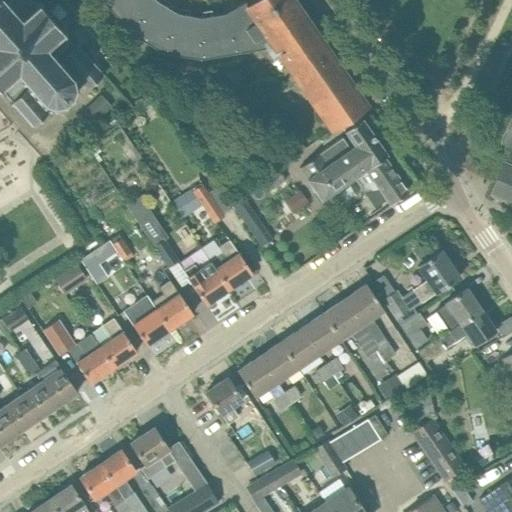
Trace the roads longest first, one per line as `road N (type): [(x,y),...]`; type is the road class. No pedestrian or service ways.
road 1 (residential): [(458,194),(411,213),(160,384)]
road 2 (residential): [(458,194),(330,0)]
road 3 (residential): [(160,384),(0,492)]
road 4 (residential): [(250,511),(160,384)]
